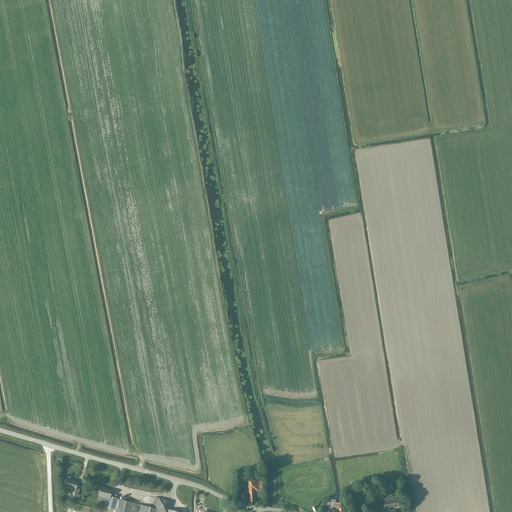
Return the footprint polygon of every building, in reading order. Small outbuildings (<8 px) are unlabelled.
[(64,488),(75,491),(76,491),(76,489),(78,482),(73,481),(73,480),(66,478),(64,488)] [(109,499),(112,491),(107,489),(100,487),(98,496),(109,499)] [(394,506),(399,505),(397,496),(383,499),(385,508),(394,507),(394,506)] [(136,511),(138,505),(111,497),(109,503),(114,505),(113,509),(111,509),(110,511),(136,511)] [(168,511),(169,509),(171,502),(167,501),(167,500),(158,498),(155,497),(153,508),(140,505),(138,511),(168,511)] [(332,509),(339,510),(339,507),(340,508),(341,503),(336,502),(335,501),(335,500),(331,499),(330,505),(333,506),(332,509)]
